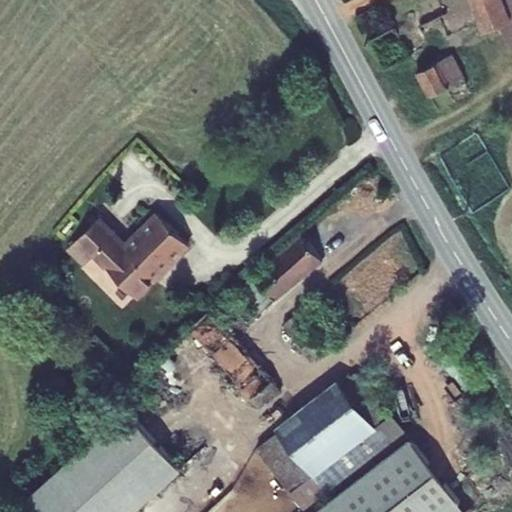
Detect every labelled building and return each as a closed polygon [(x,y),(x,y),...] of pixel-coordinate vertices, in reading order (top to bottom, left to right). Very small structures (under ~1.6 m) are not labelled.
[(511,0),(472,0),(486,30),(501,24),(510,48),(511,47),(511,0)] [(417,71),(430,96),(465,77),(452,53),(417,71)] [(84,231),(58,257),(74,273),(86,261),(127,303),(179,251),(150,222),(117,254),(84,221),(79,226),(84,231)] [(248,283),(182,334),(250,416),(272,399),(225,342),(314,268),(293,243),(246,281),(248,283)] [(288,321),(274,334),(303,370),(325,351),(315,338),(307,345),(288,321)] [(348,381),(250,458),(291,511),(310,511),(398,443),(382,423),(381,424),(348,381)] [(116,415),(10,511),(128,511),(170,474),(116,415)] [(469,511),(411,438),(317,511),(469,511)]
